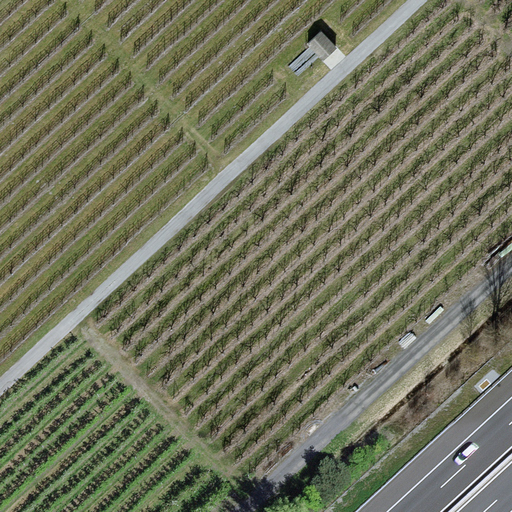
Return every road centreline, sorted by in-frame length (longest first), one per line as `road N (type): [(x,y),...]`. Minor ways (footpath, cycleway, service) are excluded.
road 1 (unclassified): [(0,384),(417,0)]
road 2 (track): [(511,265),(239,511)]
road 3 (motorway): [(511,421),(413,511)]
